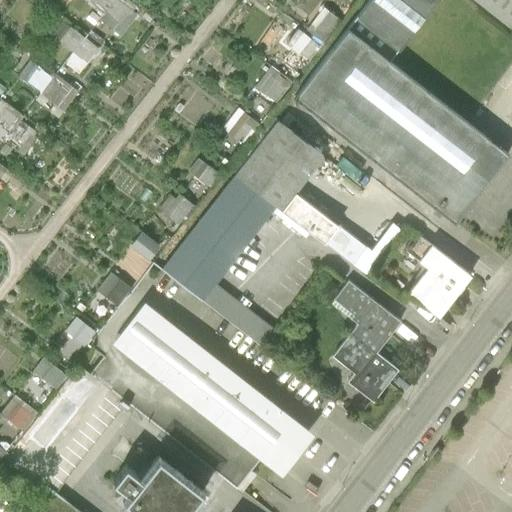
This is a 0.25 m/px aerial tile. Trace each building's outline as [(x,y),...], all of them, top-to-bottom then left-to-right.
[(88,0),(103,11),(111,0),(88,0)] [(115,0),(100,20),(121,36),(137,15),(117,0),(115,0)] [(373,0),(348,33),(388,64),(437,0),(373,0)] [(511,0),(470,0),(508,29),(511,23),(511,0)] [(306,30),(323,42),(339,19),(322,7),(306,30)] [(57,41),(72,52),(83,37),(69,26),(57,41)] [(292,46),(305,56),(315,42),(302,33),(292,46)] [(296,101),(454,223),(507,154),(388,64),(348,33),(296,101)] [(97,48),(85,38),(73,53),(86,62),(97,48)] [(23,80),(39,93),(51,77),(35,65),(23,80)] [(255,87),(274,101),(288,81),(269,67),(255,87)] [(41,95),(57,106),(71,87),(56,76),(41,95)] [(22,116),(6,104),(0,111),(0,128),(8,134),(22,116)] [(227,133),(240,142),(250,129),(253,130),(258,123),(243,112),(227,133)] [(6,143),(23,155),(38,135),(22,122),(6,143)] [(274,205),(281,210),(294,193),(321,158),(274,122),(234,175),(274,205)] [(189,171),(207,185),(217,173),(198,159),(189,171)] [(159,272),(199,302),(213,283),(274,205),(234,175),(159,272)] [(365,247),(294,193),(281,210),(352,265),(365,247)] [(164,214),(179,226),(193,207),(179,196),(164,214)] [(130,246),(148,260),(159,246),(141,232),(130,246)] [(405,295),(438,320),(471,278),(418,238),(406,254),(426,269),(405,295)] [(96,290),(117,306),(131,288),(110,272),(96,290)] [(273,329),(213,283),(199,302),(258,348),(273,329)] [(358,325),(350,335),(375,355),(399,324),(347,283),(332,301),(353,318),(352,320),(358,325)] [(232,485),(259,450),(282,467),(312,427),(146,300),(115,340),(119,343),(92,378),(127,405),(232,485)] [(65,331),(85,346),(96,332),(76,316),(65,331)] [(396,372),(375,355),(350,335),(331,358),(353,375),(347,383),(372,403),(396,372)] [(32,372),(52,387),(62,373),(43,358),(32,372)] [(58,496),(127,405),(92,378),(79,369),(7,463),(40,488),(43,485),(49,489),(58,496)] [(5,418),(22,431),(32,417),(16,404),(5,418)] [(123,460),(110,476),(128,491),(121,498),(135,509),(143,499),(159,511),(193,511),(212,488),(171,455),(157,472),(146,463),(138,472),(123,460)] [(79,511),(58,496),(49,489),(34,508),(39,511),(79,511)] [(267,511),(248,497),(236,511),(267,511)] [(33,511),(19,500),(9,511),(33,511)]
